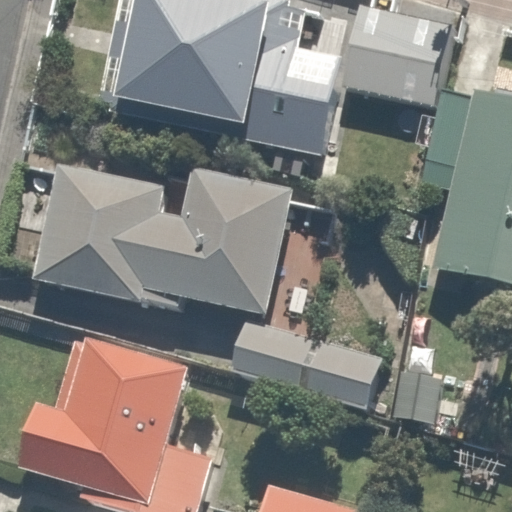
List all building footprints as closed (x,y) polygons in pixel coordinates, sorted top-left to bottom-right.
[(455,30),(316,0),(136,0),(115,99),(325,144),(337,90),(438,112),(443,89),(455,30)] [(511,105),(483,99),(449,91),(429,177),(463,185),(440,284),(511,301),(511,105)] [(303,187),(204,165),(199,188),(71,160),(46,273),(273,323),(303,187)] [(395,366),(245,329),(233,376),(383,414),(395,366)] [(74,413),(40,405),(22,480),(92,497),(89,511),(91,511),(210,511),(229,437),(192,428),(206,372),(91,345),(74,413)] [(266,511),(375,511),(273,486),(266,511)]
